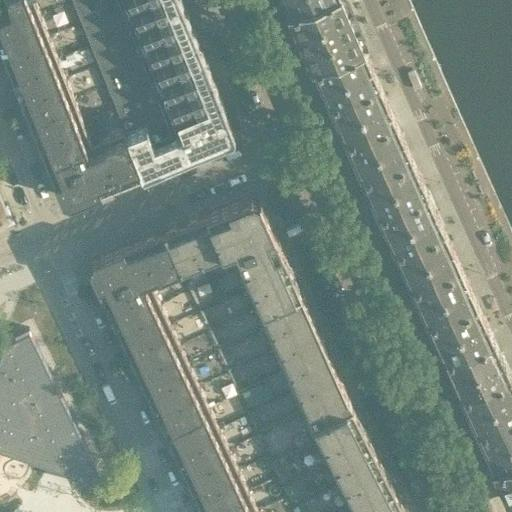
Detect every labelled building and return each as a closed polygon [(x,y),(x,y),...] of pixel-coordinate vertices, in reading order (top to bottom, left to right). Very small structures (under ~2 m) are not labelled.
[(105,76),(99,64),(76,6),(73,0),(7,0),(10,7),(0,10),(0,43),(47,160),(48,160),(62,194),(69,197),(117,178),(117,179),(142,169),(118,111),(105,76)] [(180,0),(73,0),(76,6),(99,64),(192,27),(180,0)] [(283,0),(287,9),(308,0),(283,0)] [(345,0),(308,0),(287,9),(294,25),(346,2),(345,0)] [(346,2),(294,25),(301,41),(353,19),(346,2)] [(353,19),(301,41),(310,63),(362,41),(353,19)] [(225,111),(192,27),(99,64),(105,76),(118,111),(142,169),(188,151),(179,129),(225,111)] [(362,41),(310,63),(318,81),(370,59),(362,41)] [(370,59),(318,81),(326,100),(378,78),(370,59)] [(378,78),(326,100),(335,119),(386,96),(378,78)] [(386,96),(335,119),(343,137),(394,114),(386,96)] [(225,111),(179,129),(188,151),(229,135),(231,134),(233,130),(232,128),(225,111)] [(394,114),(343,137),(351,155),(402,132),(394,114)] [(402,132),(351,155),(359,173),(410,150),(402,132)] [(368,192),(419,170),(410,150),(359,173),(368,192)] [(419,170),(368,192),(375,209),(426,187),(419,170)] [(426,187),(375,209),(384,228),(435,206),(426,187)] [(408,511),(348,392),(281,243),(259,194),(258,194),(250,192),(250,191),(207,207),(165,225),(208,324),(214,335),(217,342),(225,360),(227,364),(236,382),(242,395),(259,431),(276,467),(277,468),(290,497),(293,504),(297,511),(408,511)] [(4,203),(0,193),(0,225),(0,226),(13,221),(6,202),(4,203)] [(435,206),(384,228),(392,247),(443,224),(435,206)] [(443,224),(392,247),(400,264),(451,242),(443,224)] [(297,511),(293,504),(290,497),(277,468),(276,467),(259,431),(242,395),(236,382),(227,364),(225,360),(217,342),(214,335),(208,324),(184,271),(165,225),(154,229),(140,235),(140,236),(92,255),(89,263),(100,284),(107,300),(106,300),(205,511),(297,511)] [(451,242),(400,264),(409,284),(460,261),(451,242)] [(460,261),(409,284),(417,302),(468,279),(460,261)] [(468,279),(417,302),(425,320),(476,298),(468,279)] [(476,298),(425,320),(433,339),(484,316),(476,298)] [(484,316),(433,339),(441,356),(492,333),(484,316)] [(2,340),(0,346),(0,445),(64,467),(71,480),(98,467),(28,326),(2,340)] [(492,333),(441,356),(449,374),(501,351),(492,333)] [(501,351),(449,374),(458,392),(509,369),(501,351)] [(511,375),(509,369),(458,392),(467,411),(511,390),(511,375)] [(511,390),(467,411),(475,429),(511,412),(511,390)] [(511,412),(475,429),(483,446),(511,433),(511,412)] [(511,433),(483,446),(492,466),(511,456),(511,433)] [(511,456),(492,466),(500,484),(511,478),(511,456)] [(511,478),(500,484),(508,501),(511,499),(511,478)]
